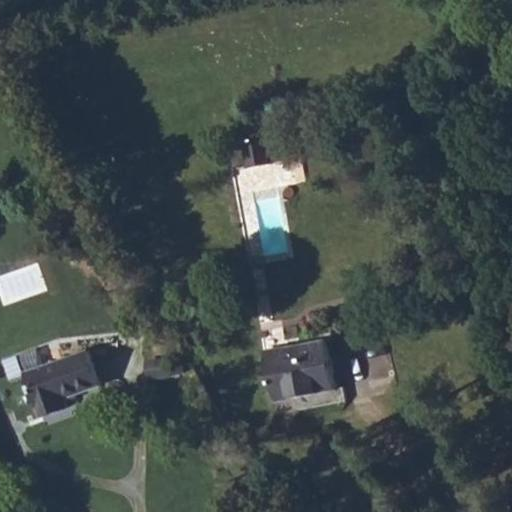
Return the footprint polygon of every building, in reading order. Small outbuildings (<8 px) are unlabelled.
[(251,143),(227,148),(231,169),(255,163),(251,143)] [(293,385),(329,377),(320,337),(258,350),(270,402),(295,396),(293,385)] [(19,380),(87,366),(81,349),(16,372),(19,380)] [(19,380),(31,416),(58,407),(55,397),(93,385),(87,366),(19,380)] [(293,385),(295,396),(331,388),(329,377),(293,385)]
